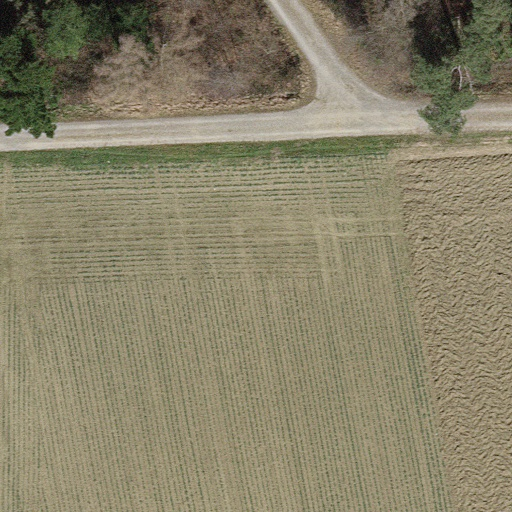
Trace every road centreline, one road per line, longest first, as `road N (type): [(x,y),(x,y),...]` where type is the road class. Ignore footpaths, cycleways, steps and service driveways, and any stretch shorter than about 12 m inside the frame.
road 1 (track): [(511,117),(0,142)]
road 2 (track): [(266,0),(356,125)]
